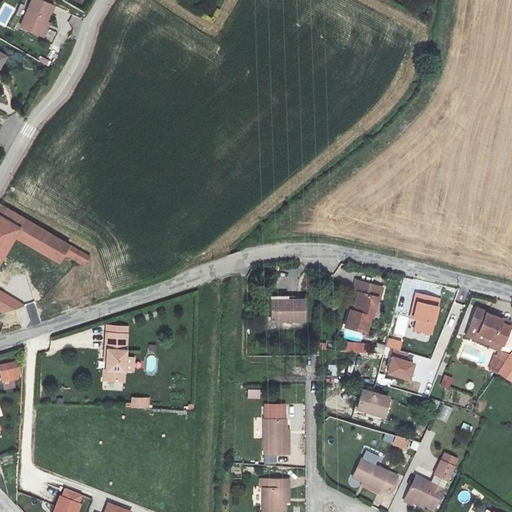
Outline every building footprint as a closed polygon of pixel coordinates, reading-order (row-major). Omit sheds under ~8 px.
[(60,2),(56,0),(37,0),(27,21),(46,31),(60,2)] [(48,29),(45,38),(53,40),(56,31),(48,29)] [(11,53),(0,46),(0,68),(2,69),(11,53)] [(0,264),(16,237),(61,263),(66,254),(85,265),(89,257),(0,205),(0,264)] [(348,313),(343,312),(339,329),(360,334),(364,318),(366,319),(371,300),(373,300),(376,291),(349,283),(346,293),(348,294),(351,295),(348,307),(350,308),(348,313)] [(0,310),(4,313),(24,305),(0,290),(0,310)] [(403,322),(406,323),(412,297),(409,296),(403,322)] [(432,302),(412,297),(406,323),(409,323),(406,335),(423,339),(432,302)] [(287,306),(270,306),(270,325),(303,325),(303,303),(287,303),(287,306)] [(466,337),(500,351),(491,371),(498,374),(511,383),(511,381),(511,329),(510,329),(511,327),(501,323),(502,319),(485,313),(486,310),(478,307),(466,337)] [(125,330),(105,329),(104,346),(106,346),(106,356),(105,366),(104,366),(103,376),(123,377),(125,330)] [(388,337),(385,346),(397,349),(395,355),(391,354),(386,374),(408,379),(412,360),(406,359),(408,353),(400,350),(402,341),(388,337)] [(339,340),(338,350),(365,354),(367,343),(339,340)] [(18,360),(0,363),(0,375),(3,390),(16,388),(15,381),(21,379),(18,360)] [(444,374),(439,386),(448,390),(453,378),(444,374)] [(248,389),(247,399),(260,398),(260,388),(248,389)] [(387,400),(360,393),(355,413),(382,420),(387,400)] [(135,394),(135,403),(146,403),(146,394),(135,394)] [(289,430),(286,430),(286,404),(264,405),(265,465),(276,464),(276,454),(290,454),(289,430)] [(447,422),(452,408),(443,404),(438,419),(447,422)] [(396,435),(392,445),(405,449),(409,440),(396,435)] [(425,507),(427,504),(434,508),(458,460),(445,454),(431,483),(417,476),(407,498),(425,507)] [(3,466),(14,463),(12,456),(1,459),(3,466)] [(394,477),(361,462),(352,480),(378,492),(379,490),(386,493),(394,477)] [(285,511),(286,503),(290,503),(290,479),(259,479),(259,487),(263,487),(262,511),(285,511)] [(79,503),(82,495),(65,488),(62,496),(60,495),(53,511),(78,511),(81,503),(79,503)] [(102,511),(130,511),(131,511),(107,502),(102,511)]
